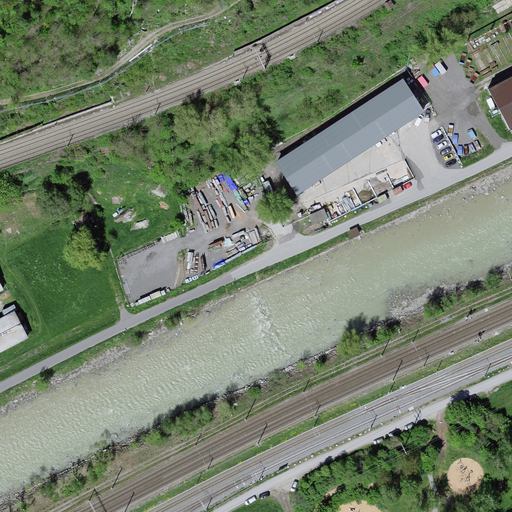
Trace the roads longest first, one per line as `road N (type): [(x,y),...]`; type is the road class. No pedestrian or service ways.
road 1 (unclassified): [(0,389),(511,150)]
road 2 (track): [(60,511),(248,412),(511,291)]
road 3 (unclassified): [(219,511),(511,376)]
road 4 (track): [(235,0),(142,42),(98,79),(0,104)]
